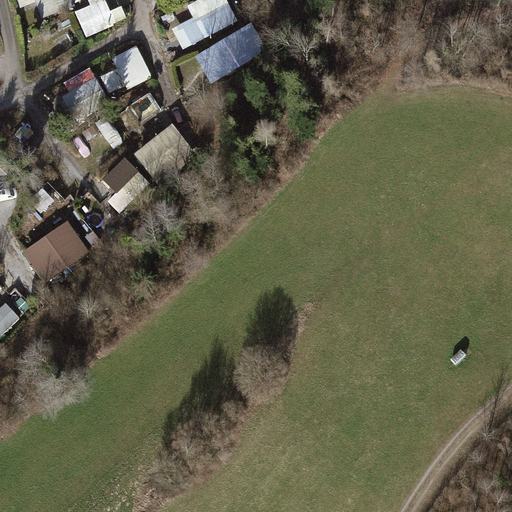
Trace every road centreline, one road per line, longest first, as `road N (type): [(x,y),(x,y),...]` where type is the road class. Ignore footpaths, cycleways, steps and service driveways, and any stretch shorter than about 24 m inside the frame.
road 1 (track): [(90,192),(21,97),(0,1)]
road 2 (track): [(410,511),(438,467),(511,393)]
road 3 (track): [(138,0),(140,29),(180,128)]
